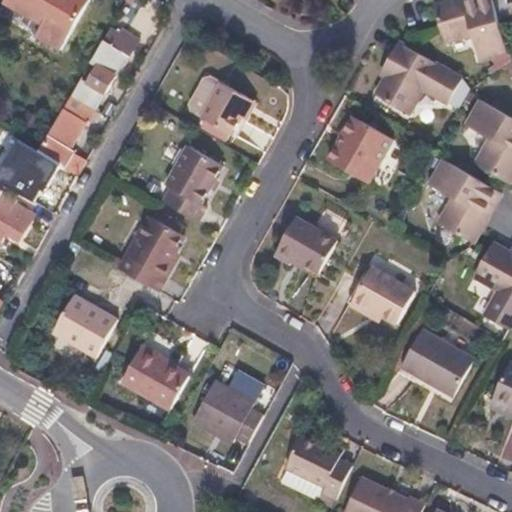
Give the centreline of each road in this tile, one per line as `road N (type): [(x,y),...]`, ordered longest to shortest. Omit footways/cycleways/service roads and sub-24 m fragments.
road 1 (residential): [(511,495),(353,418),(305,348),(211,287),(298,134),(305,52)]
road 2 (residential): [(191,0),(0,330)]
